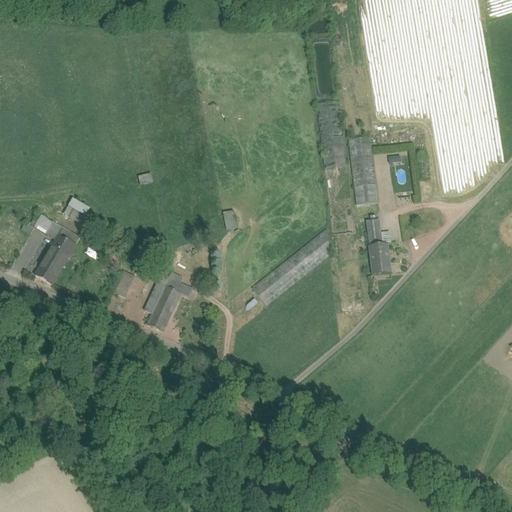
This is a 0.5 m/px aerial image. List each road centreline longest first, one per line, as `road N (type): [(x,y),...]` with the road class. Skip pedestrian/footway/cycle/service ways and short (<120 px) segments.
road 1 (unclassified): [(283,394),(350,337),(511,167)]
road 2 (unclassified): [(0,277),(283,394)]
road 3 (unclassified): [(283,394),(511,511)]
